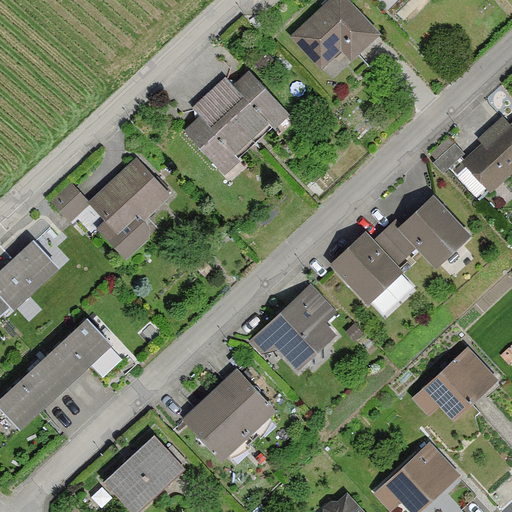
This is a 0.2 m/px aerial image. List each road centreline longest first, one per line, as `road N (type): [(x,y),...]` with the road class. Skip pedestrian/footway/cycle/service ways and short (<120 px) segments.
road 1 (residential): [(16,511),(511,42)]
road 2 (residential): [(0,217),(233,0)]
